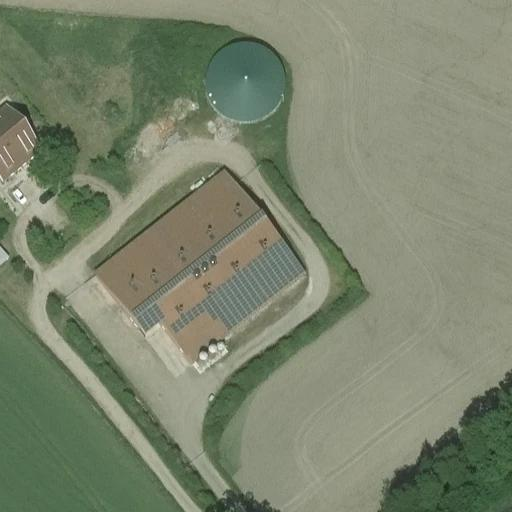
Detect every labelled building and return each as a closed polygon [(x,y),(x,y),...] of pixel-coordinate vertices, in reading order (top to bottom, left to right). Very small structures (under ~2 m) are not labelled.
[(36,87),(0,40),(0,116),(0,117),(36,87)] [(254,51),(239,50),(226,55),(216,64),(209,76),(207,89),(210,101),(219,113),(232,120),(246,123),(261,120),(273,111),(281,99),(283,84),(279,69),(268,58),(254,51)] [(170,70),(120,114),(148,147),(199,104),(170,70)] [(36,87),(0,117),(34,158),(69,129),(36,87)] [(34,158),(0,117),(0,116),(0,181),(2,184),(34,158)] [(223,178),(95,278),(137,332),(153,320),(190,367),(302,280),(223,178)]
